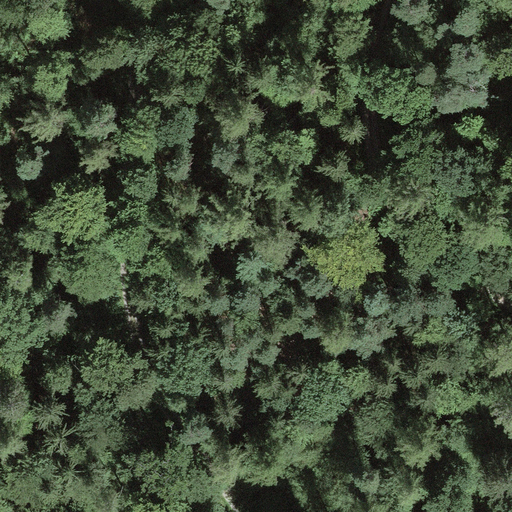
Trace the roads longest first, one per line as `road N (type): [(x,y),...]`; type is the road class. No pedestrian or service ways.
road 1 (track): [(243,511),(149,381),(125,304),(131,0)]
road 2 (track): [(511,308),(460,279),(394,206),(367,119),(388,0)]
